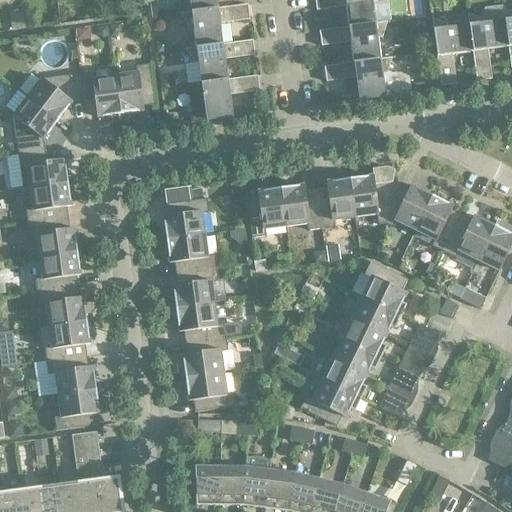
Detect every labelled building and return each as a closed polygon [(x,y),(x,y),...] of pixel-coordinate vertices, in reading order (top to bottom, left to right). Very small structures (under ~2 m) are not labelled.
[(218,9),(216,0),(189,0),(191,13),(218,10),(218,9)] [(314,0),(316,11),(317,11),(317,10),(346,6),(349,28),(375,25),(375,24),(372,2),(377,2),(377,0),(314,0)] [(248,5),(218,9),(218,10),(191,13),(177,15),(178,16),(182,15),(189,27),(193,27),(196,48),(196,49),(223,45),(220,23),(248,19),(249,20),(248,6),(248,5)] [(505,21),(503,7),(485,9),(482,19),(469,15),(468,12),(467,12),(469,26),(473,52),(472,52),(477,83),(478,82),(492,80),(491,79),(490,79),(486,50),(508,47),(509,47),(505,21)] [(511,12),(504,11),(504,7),(503,7),(505,21),(509,47),(508,47),(511,75),(511,12)] [(433,16),(431,17),(441,87),(442,87),(442,86),(456,85),(456,84),(454,84),(450,55),(472,52),(473,52),(469,26),(447,29),(447,24),(433,20),(433,16)] [(389,22),(375,24),(375,25),(349,28),(318,32),(319,33),(321,47),(322,47),(322,45),(351,41),(354,63),(354,64),(380,60),(377,38),(382,37),(386,24),(389,23),(389,22)] [(117,35),(121,30),(120,23),(108,25),(110,36),(117,35)] [(108,25),(96,26),(97,33),(102,37),(109,36),(108,25)] [(157,52),(169,51),(168,44),(162,40),(156,41),(157,52)] [(253,41),(223,45),(196,49),(196,48),(182,50),(182,52),(186,51),(194,63),(198,62),(201,84),(201,85),(228,81),(228,80),(225,58),(253,55),(253,56),(254,56),(252,42),(253,42),(253,41)] [(394,58),(380,60),(354,64),(354,63),(323,67),(323,69),(324,69),(326,82),(327,82),(327,81),(355,77),(359,100),(411,93),(409,79),(386,73),(390,60),(394,59),(394,58)] [(136,73),(115,76),(120,114),(144,111),(143,107),(155,105),(149,64),(135,66),(136,73)] [(93,72),(80,74),(83,101),(94,99),(97,118),(120,114),(115,76),(94,79),(93,72)] [(83,101),(80,74),(41,79),(27,98),(58,121),(72,102),(83,101)] [(176,88),(174,74),(159,76),(161,90),(176,88)] [(258,76),(228,80),(228,81),(201,85),(201,84),(187,86),(187,87),(189,87),(194,123),(233,117),(230,94),(258,90),(258,92),(259,91),(257,78),(258,78),(258,76)] [(58,121),(27,98),(13,117),(18,155),(45,151),(43,140),(58,121)] [(46,162),(45,151),(18,155),(23,189),(30,188),(68,183),(65,160),(46,162)] [(377,176),(350,180),(355,218),(377,215),(378,226),(386,225),(392,183),(394,172),(388,168),(377,170),(377,176)] [(355,218),(350,180),(326,183),(327,187),(316,189),(321,229),(335,228),(334,220),(355,218)] [(71,207),(68,183),(30,188),(33,210),(26,211),(27,224),(68,218),(66,207),(71,207)] [(409,191),(392,183),(386,225),(392,228),(395,221),(415,231),(432,196),(411,186),(409,191)] [(304,186),(281,189),(286,227),(307,224),(308,231),(321,229),(316,189),(305,190),(304,186)] [(286,227),(281,189),(257,192),(258,197),(246,198),(252,239),(266,237),(265,230),(286,227)] [(453,207),(432,196),(415,231),(435,240),(431,247),(443,253),(461,216),(451,211),(453,207)] [(163,217),(166,240),(204,235),(202,214),(209,213),(207,199),(166,205),(168,216),(163,217)] [(471,221),(461,216),(443,253),(455,258),(458,252),(478,261),(495,227),(473,216),(471,221)] [(69,230),(68,218),(27,224),(29,237),(36,236),(39,257),(77,252),(74,229),(69,230)] [(511,244),(511,235),(495,227),(478,261),(499,271),(511,244)] [(207,257),(204,235),(166,240),(170,264),(174,263),(176,274),(216,269),(214,256),(207,257)] [(341,261),(338,244),(325,246),(327,263),(341,261)] [(316,251),(313,256),(314,264),(325,262),(324,250),(316,251)] [(81,276),(77,252),(39,257),(42,279),(35,280),(37,293),(77,287),(76,276),(81,276)] [(256,272),(267,270),(266,259),(255,261),(256,272)] [(407,281),(370,263),(364,276),(371,279),(361,298),(400,317),(406,305),(402,303),(407,293),(402,291),(407,281)] [(428,284),(440,289),(448,273),(436,267),(428,284)] [(218,282),(216,269),(176,274),(177,285),(173,286),(176,309),(214,304),(211,283),(218,282)] [(312,299),(316,292),(305,286),(301,294),(312,299)] [(79,299),(77,287),(37,293),(39,306),(46,305),(49,326),(87,321),(84,298),(79,299)] [(486,299),(465,289),(459,299),(481,310),(486,299)] [(253,298),(251,291),(243,292),(244,300),(253,298)] [(400,317),(361,298),(352,319),(386,335),(390,327),(395,329),(400,317)] [(217,326),(214,304),(176,309),(179,333),(184,332),(185,343),(226,338),(224,325),(217,326)] [(386,335),(352,319),(342,339),(381,358),(386,346),(382,344),(386,335)] [(3,320),(0,320),(0,332),(8,331),(7,323),(3,320)] [(90,345),(87,321),(49,326),(52,348),(44,349),(46,362),(87,356),(85,345),(90,345)] [(227,351),(226,338),(185,343),(187,354),(182,355),(185,378),(223,373),(220,352),(227,351)] [(381,358),(342,339),(332,360),(366,377),(370,368),(375,370),(381,358)] [(406,351),(419,357),(423,347),(411,341),(406,351)] [(285,361),(290,351),(277,345),(272,355),(285,361)] [(436,354),(423,347),(419,357),(431,363),(436,354)] [(0,350),(0,361),(1,368),(18,365),(15,349),(0,350)] [(263,368),(261,354),(253,355),(254,369),(263,368)] [(88,367),(87,356),(46,362),(48,375),(55,374),(58,395),(96,390),(93,367),(88,367)] [(366,377),(332,360),(322,380),(361,399),(366,387),(362,385),(366,377)] [(226,394),(223,373),(185,378),(188,402),(193,401),(195,413),(235,407),(233,394),(226,394)] [(361,399),(322,380),(312,400),(306,397),(300,409),(337,427),(342,417),(346,419),(351,409),(355,411),(361,399)] [(386,392),(399,398),(404,389),(391,382),(386,392)] [(17,392),(13,389),(5,390),(6,402),(18,400),(17,392)] [(416,395),(404,389),(399,398),(412,404),(416,395)] [(99,414),(96,390),(58,395),(61,417),(54,418),(56,432),(96,426),(95,414),(99,414)] [(277,418),(289,420),(294,410),(274,400),(277,418)] [(6,403),(8,415),(16,414),(19,409),(18,401),(6,403)] [(220,421),(197,421),(196,433),(220,433),(220,421)] [(247,422),(236,422),(235,435),(247,436),(247,422)] [(259,423),(247,422),(247,436),(258,437),(259,423)] [(302,429),(291,427),(288,441),(299,443),(302,429)] [(313,431),(302,429),(299,443),(311,445),(313,431)] [(508,439),(495,433),(491,443),(503,449),(508,439)] [(355,442),(344,439),(340,452),(351,455),(355,442)] [(511,440),(508,439),(503,449),(511,452),(511,440)] [(34,442),(36,453),(48,451),(46,440),(34,442)] [(100,455),(98,441),(91,442),(85,443),(79,444),(73,445),(75,458),(100,455)] [(366,445),(355,442),(351,455),(362,458),(366,445)] [(101,468),(100,455),(75,458),(77,472),(101,468)] [(245,456),(244,468),(242,506),(264,509),(269,471),(270,459),(268,461),(265,459),(260,458),(256,457),(251,458),(247,459),(246,457),(245,456)] [(417,466),(406,461),(396,482),(407,487),(417,466)] [(194,505),(219,506),(219,467),(187,467),(188,493),(189,493),(189,492),(194,492),(195,504),(194,504),(194,505)] [(244,468),(219,467),(219,506),(242,506),(244,468)] [(103,481),(101,468),(77,472),(78,485),(82,511),(121,511),(117,480),(103,481)] [(294,474),(269,471),(264,509),(287,511),(294,474)] [(309,511),(318,480),(294,474),(287,511),(309,511)] [(450,482),(439,477),(429,498),(439,503),(450,482)] [(334,511),(342,486),(318,480),(309,511),(334,511)] [(82,511),(78,485),(59,487),(62,511),(82,511)] [(358,511),(365,494),(342,486),(334,511),(358,511)] [(62,511),(59,487),(40,490),(43,511),(62,511)] [(43,511),(40,490),(21,493),(23,511),(43,511)] [(23,511),(21,493),(2,495),(4,511),(23,511)] [(392,511),(396,505),(365,494),(358,511),(392,511)]
